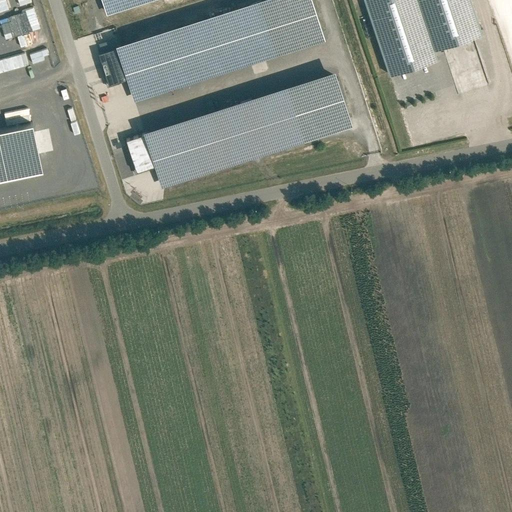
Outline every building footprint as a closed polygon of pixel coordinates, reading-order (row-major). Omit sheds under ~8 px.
[(38,0),(14,0),(10,1),(16,22),(42,14),(41,7),(38,0)] [(103,0),(107,12),(146,0),(103,0)] [(313,0),(251,0),(117,43),(135,100),(326,39),(313,0)] [(438,59),(418,0),(365,0),(391,74),(438,59)] [(484,33),(472,0),(419,0),(436,49),(484,33)] [(29,53),(31,62),(49,56),(47,48),(29,53)] [(337,67),(146,128),(164,185),(355,125),(337,67)] [(0,179),(38,172),(29,122),(0,127),(0,179)]
